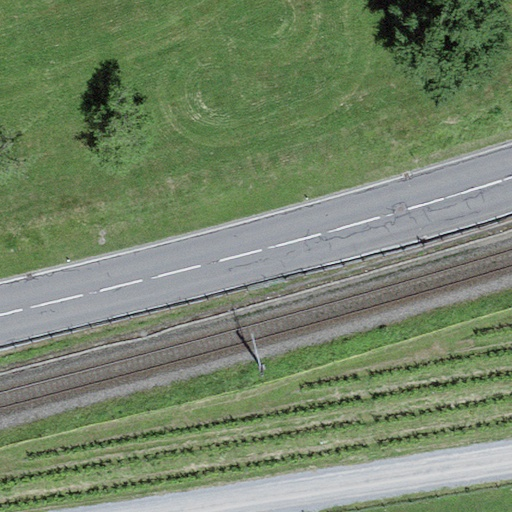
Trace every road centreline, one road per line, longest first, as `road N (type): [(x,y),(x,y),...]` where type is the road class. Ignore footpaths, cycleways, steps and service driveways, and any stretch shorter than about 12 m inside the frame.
road 1 (primary): [(511,178),(261,252),(0,314)]
road 2 (track): [(185,511),(511,461)]
